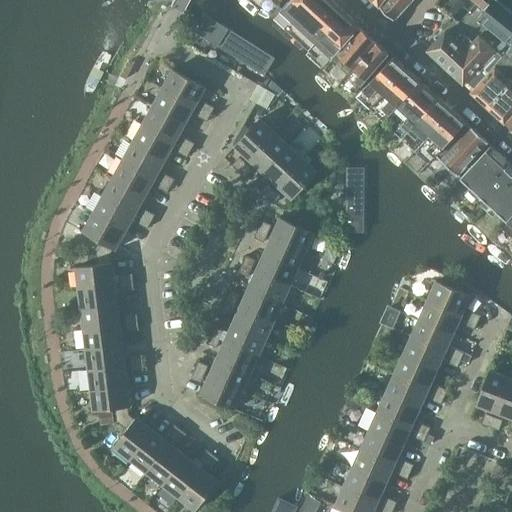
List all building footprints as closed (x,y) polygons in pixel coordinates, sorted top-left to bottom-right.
[(326,0),(293,0),(284,11),(280,8),(272,18),(293,37),(326,0)] [(345,13),(330,0),(326,0),(293,37),(310,52),(345,13)] [(385,0),(379,6),(394,20),(411,0),(385,0)] [(471,0),(477,5),(485,10),(492,0),(471,0)] [(485,10),(477,5),(467,15),(508,52),(511,46),(511,11),(499,1),(487,13),(485,10)] [(361,28),(345,13),(310,53),(326,67),(327,66),(328,67),(361,28)] [(428,51),(472,91),(508,52),(467,15),(461,23),(453,16),(442,30),(445,32),(428,51)] [(273,63),(206,27),(198,41),(265,77),(273,63)] [(342,83),(377,43),(361,28),(328,67),(342,81),(342,82),(342,83)] [(354,93),(389,54),(377,43),(342,83),(354,93)] [(511,55),(508,52),(472,91),(506,123),(511,116),(511,55)] [(408,71),(392,58),(380,71),(357,98),(371,111),(408,71)] [(162,88),(195,106),(205,88),(173,70),(162,88)] [(421,83),(408,71),(371,111),(384,123),(421,83)] [(440,100),(421,83),(384,123),(403,140),(440,100)] [(152,106),(185,124),(195,106),(162,88),(152,106)] [(453,111),(440,100),(403,140),(410,148),(405,152),(411,158),(453,111)] [(199,109),(211,115),(214,108),(203,102),(199,109)] [(142,125),(175,143),(185,124),(152,106),(142,125)] [(211,115),(199,109),(196,115),(207,122),(211,115)] [(429,165),(436,157),(466,123),(454,112),(416,153),(428,164),(429,165)] [(235,146),(249,160),(275,133),(260,119),(235,146)] [(466,123),(436,157),(448,167),(457,175),(487,142),(471,128),(466,123)] [(133,142),(165,160),(175,143),(142,125),(133,142)] [(249,160),(264,173),(289,146),(275,133),(249,160)] [(180,144),(191,151),(195,144),(183,137),(180,144)] [(155,178),(165,160),(133,142),(122,160),(155,178)] [(191,151),(180,144),(176,151),(187,157),(191,151)] [(483,209),(511,179),(511,165),(490,145),(460,178),(462,179),(457,184),(483,209)] [(303,159),(289,146),(264,173),(277,186),(303,159)] [(232,165),(239,172),(246,164),(239,157),(232,165)] [(317,172),(303,159),(277,186),(292,200),(317,172)] [(145,196),(155,178),(122,160),(112,178),(145,196)] [(246,164),(239,172),(245,178),(253,170),(246,164)] [(361,169),(343,169),(343,233),(361,233),(361,169)] [(164,173),(160,180),(171,186),(175,179),(164,173)] [(135,214),(145,196),(112,178),(102,196),(135,214)] [(505,227),(511,218),(511,179),(483,209),(499,222),(505,227)] [(160,180),(156,187),(167,193),(171,186),(160,180)] [(260,191),(267,198),(274,190),(267,183),(260,191)] [(274,190),(267,198),(274,204),(281,196),(274,190)] [(93,214),(125,232),(135,215),(102,196),(93,214)] [(140,216),(151,222),(155,215),(144,209),(140,216)] [(82,232),(113,249),(115,250),(125,232),(93,214),(82,232)] [(151,222),(140,216),(136,223),(147,229),(151,222)] [(280,218),(272,236),(306,251),(314,233),(280,218)] [(511,218),(505,227),(493,239),(511,256),(511,218)] [(258,229),(268,234),(271,225),(262,221),(258,229)] [(268,234),(258,229),(254,238),(264,242),(268,234)] [(264,254),(298,269),(306,251),(272,236),(264,254)] [(264,254),(256,271),(290,287),(298,269),(264,254)] [(242,264),(252,269),(256,260),(246,256),(242,264)] [(113,263),(97,265),(76,267),(78,288),(115,284),(113,263)] [(252,269),(242,264),(238,273),(248,277),(252,269)] [(256,271),(248,289),(282,304),(290,287),(256,271)] [(119,276),(120,284),(133,282),(132,274),(119,276)] [(436,281),(427,300),(461,316),(470,296),(436,281)] [(133,282),(120,284),(121,291),(134,290),(133,282)] [(118,304),(115,284),(78,288),(81,309),(118,304)] [(240,306),(274,321),(282,304),(248,289),(240,306)] [(226,299),(236,304),(240,295),(230,291),(226,299)] [(222,308),(232,312),(236,304),(226,299),(222,308)] [(419,319),(453,334),(461,316),(427,300),(419,319)] [(81,309),(83,329),(120,324),(118,304),(81,309)] [(266,339),(274,321),(240,306),(232,324),(266,339)] [(466,318),(478,323),(481,316),(469,311),(466,318)] [(124,316),(125,324),(138,322),(137,315),(124,316)] [(478,323),(466,318),(463,325),(475,330),(478,323)] [(453,334),(419,319),(411,338),(445,353),(453,334)] [(138,322),(125,324),(126,332),(139,330),(138,322)] [(123,345),(120,324),(83,329),(86,349),(123,345)] [(259,357),(266,339),(232,324),(225,341),(259,357)] [(211,333),(221,338),(224,331),(214,326),(211,333)] [(221,338),(211,333),(208,340),(218,344),(221,338)] [(436,372),(445,353),(411,338),(402,356),(436,372)] [(259,357),(225,341),(217,359),(251,374),(259,357)] [(125,365),(123,345),(86,349),(88,369),(125,365)] [(449,355),(461,360),(464,353),(452,348),(449,355)] [(129,357),(130,365),(143,363),(142,355),(129,357)] [(461,360),(449,355),(446,362),(458,367),(461,360)] [(436,372),(402,356),(394,375),(428,390),(436,372)] [(217,359),(209,376),(243,392),(251,374),(217,359)] [(194,370),(204,374),(208,366),(198,362),(194,370)] [(143,363),(130,365),(131,372),(144,371),(143,363)] [(127,386),(125,365),(88,369),(91,390),(127,386)] [(204,374),(194,370),(191,378),(201,383),(204,374)] [(476,405),(496,413),(509,378),(490,370),(476,405)] [(394,375),(386,394),(419,409),(428,390),(394,375)] [(243,392),(209,376),(201,395),(234,410),(243,392)] [(496,413),(511,418),(511,379),(509,378),(496,413)] [(432,392),(444,397),(447,390),(436,385),(432,392)] [(91,390),(93,411),(130,407),(127,386),(91,390)] [(444,397),(432,392),(429,399),(441,405),(444,397)] [(386,394),(377,412),(411,427),(419,409),(386,394)] [(377,412),(369,431),(403,446),(411,427),(377,412)] [(481,424),(490,427),(494,417),(485,414),(481,424)] [(490,427),(499,431),(503,420),(494,417),(490,427)] [(154,431),(137,418),(114,447),(131,460),(154,431)] [(416,430),(427,435),(431,428),(419,422),(416,430)] [(166,435),(173,439),(181,429),(174,425),(166,435)] [(181,429),(173,439),(179,444),(187,434),(181,429)] [(427,435),(416,430),(412,437),(424,442),(427,435)] [(154,431),(131,460),(147,473),(170,443),(154,431)] [(369,431),(360,449),(394,465),(403,446),(369,431)] [(147,473),(163,485),(186,456),(170,443),(147,473)] [(360,449),(352,468),(386,483),(394,465),(360,449)] [(199,460),(205,465),(213,454),(207,450),(199,460)] [(213,454),(205,465),(211,469),(219,459),(213,454)] [(163,485),(179,498),(202,469),(186,456),(163,485)] [(399,467),(411,472),(414,465),(402,460),(399,467)] [(411,472),(399,467),(396,474),(407,479),(411,472)] [(378,502),(386,483),(352,468),(344,487),(378,502)] [(202,469),(179,498),(196,511),(218,482),(202,469)] [(347,511),(373,511),(378,502),(344,487),(335,506),(347,511)] [(382,504),(394,509),(397,502),(385,497),(382,504)] [(294,511),(298,506),(282,498),(275,511),(294,511)]
